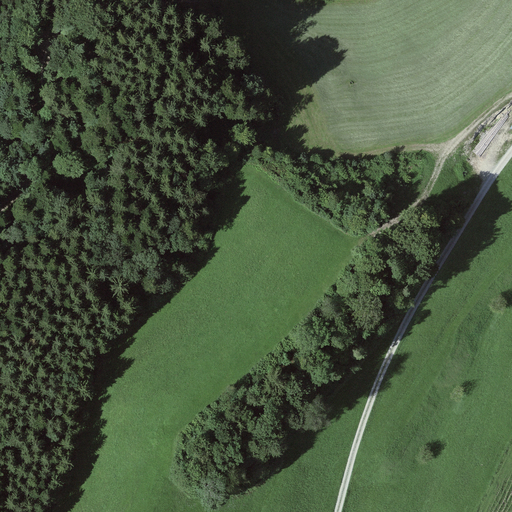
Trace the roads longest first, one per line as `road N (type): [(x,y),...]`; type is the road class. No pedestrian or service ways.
road 1 (track): [(511,153),(429,282),(376,391),(338,511)]
road 2 (track): [(0,207),(33,184),(46,61),(78,0)]
